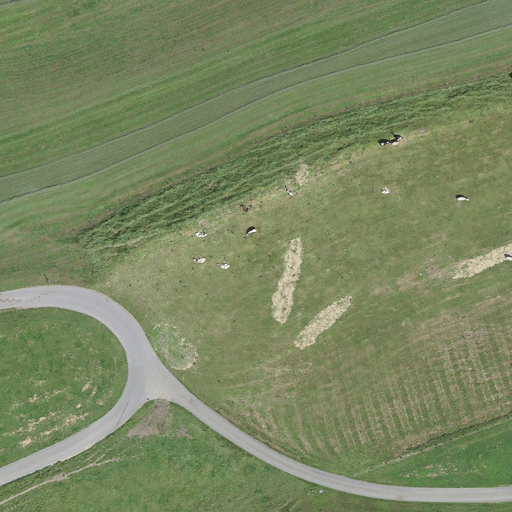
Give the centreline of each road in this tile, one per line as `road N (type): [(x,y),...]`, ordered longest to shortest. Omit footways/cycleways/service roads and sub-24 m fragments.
road 1 (track): [(143,386),(184,401),(277,464),(349,491),(511,496)]
road 2 (unclassified): [(0,477),(101,431),(143,386),(136,342),(93,308),(0,309)]
